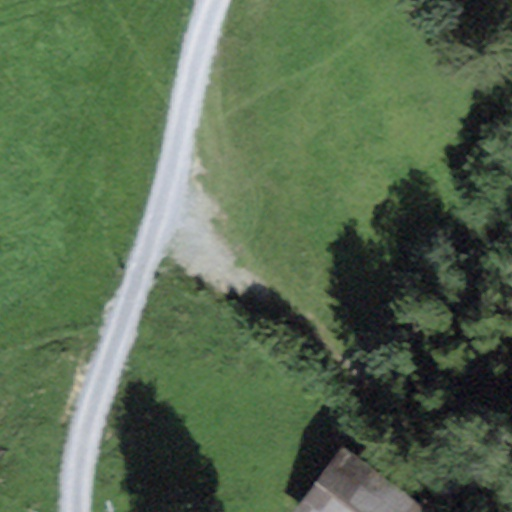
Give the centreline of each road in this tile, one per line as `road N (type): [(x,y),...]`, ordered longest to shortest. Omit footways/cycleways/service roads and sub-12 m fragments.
road 1 (track): [(156,226),(96,353),(74,511)]
road 2 (track): [(156,226),(198,37),(216,0)]
